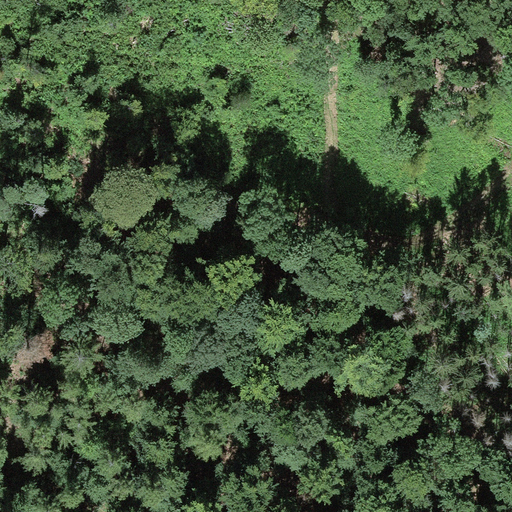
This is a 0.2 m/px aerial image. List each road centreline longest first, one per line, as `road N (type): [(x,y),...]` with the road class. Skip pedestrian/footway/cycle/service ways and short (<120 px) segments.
road 1 (track): [(511,139),(466,185),(407,219),(361,215),(335,197),(321,147),(327,0)]
road 2 (track): [(307,511),(302,464),(354,334)]
road 3 (track): [(407,219),(354,334)]
